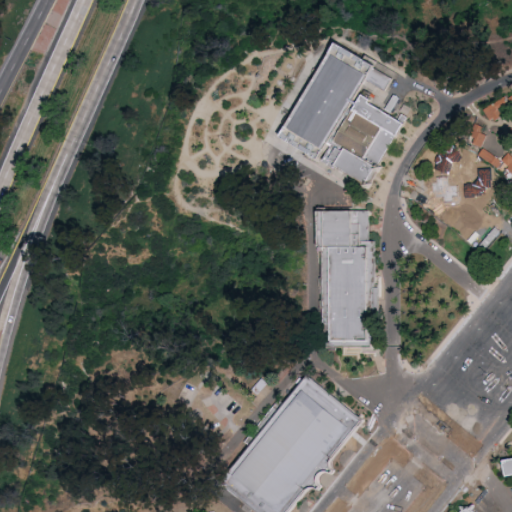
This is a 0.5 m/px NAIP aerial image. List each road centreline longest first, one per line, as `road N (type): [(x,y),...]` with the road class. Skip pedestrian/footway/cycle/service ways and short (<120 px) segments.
road 1 (residential): [(511,81),(441,124),(398,192),(391,240),(399,414)]
road 2 (motorway): [(0,366),(22,283),(87,114)]
road 3 (motorway): [(87,0),(0,192)]
road 4 (motorway): [(0,295),(87,114)]
road 5 (motorway): [(87,114),(137,0)]
